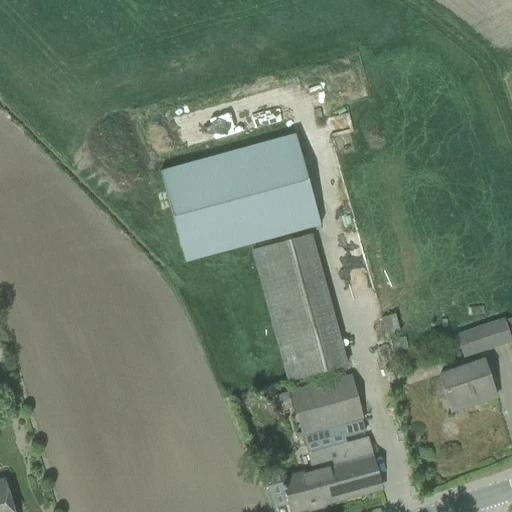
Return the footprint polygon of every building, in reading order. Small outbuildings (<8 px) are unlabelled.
[(319,226),(294,135),(159,172),(184,263),(319,226)] [(250,250),(286,381),(344,365),(307,234),(250,250)] [(394,315),(381,319),(385,335),(398,332),(394,315)] [(453,335),(461,356),(507,341),(500,319),(453,335)] [(439,376),(451,413),(495,398),(483,361),(439,376)] [(290,395),(300,435),(360,418),(349,379),(290,395)] [(282,480),(290,511),(299,511),(379,490),(365,440),(308,455),(313,472),(282,480)] [(275,468),(261,471),(265,487),(278,484),(275,468)] [(0,481),(0,511),(12,511),(3,481),(0,481)]
